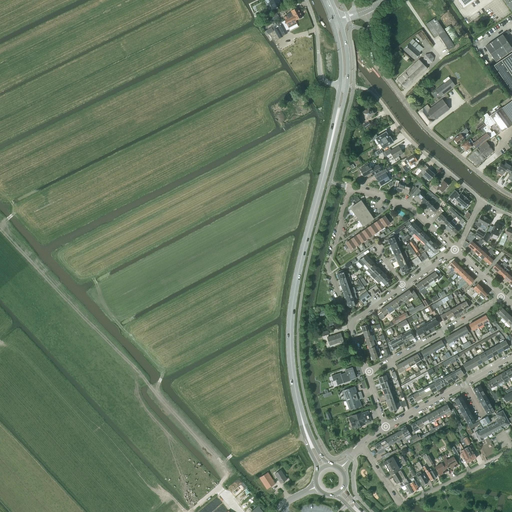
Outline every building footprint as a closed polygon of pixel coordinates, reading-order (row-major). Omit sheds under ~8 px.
[(265,0),(267,3),(268,3),(269,4),(270,4),(273,10),(280,7),(277,0),(265,0)] [(511,0),(503,0),(511,11),(511,10),(511,0)] [(285,20),(285,21),(287,20),(287,19),(288,18),(288,19),(300,13),(297,8),(291,11),(291,12),(286,15),(287,16),(284,18),(285,20)] [(296,21),(302,17),(300,13),(288,19),(288,18),(287,19),(287,20),(285,21),(285,20),(284,21),(288,27),(296,23),(295,21),(295,20),(296,21)] [(435,38),(438,36),(448,51),(454,47),(435,18),(426,24),(435,38)] [(281,23),(272,27),(278,37),(282,35),(281,34),(286,31),(281,23)] [(453,42),(459,37),(450,25),(444,29),(453,42)] [(421,42),(426,38),(421,32),(416,35),(421,42)] [(495,62),(511,49),(504,37),(502,35),(485,47),(495,62)] [(409,43),(419,53),(423,48),(412,39),(409,43)] [(415,60),(420,54),(419,53),(409,43),(403,50),(415,60)] [(511,53),(493,66),(511,91),(511,89),(511,53)] [(397,80),(405,89),(406,88),(426,69),(418,60),(397,80)] [(435,90),(440,97),(455,85),(450,79),(435,90)] [(417,112),(427,125),(449,109),(442,100),(430,109),(427,105),(417,112)] [(511,100),(491,116),(496,123),(502,132),(511,124),(511,100)] [(366,120),(374,114),(372,111),(371,111),(369,108),(361,113),(363,115),(360,117),(362,120),(365,118),(366,120)] [(486,126),(483,129),(486,132),(491,128),(490,127),(495,123),(490,116),(489,117),(487,114),(483,116),(485,118),(484,123),(486,126)] [(466,129),(463,131),(459,134),(459,135),(453,140),(455,142),(455,143),(456,144),(457,144),(457,145),(464,140),(462,136),(468,132),(466,129)] [(389,137),(388,135),(387,135),(386,132),(377,137),(376,134),(370,138),(372,141),(376,139),(379,144),(389,137)] [(473,145),(476,149),(486,141),(490,138),(487,134),(474,143),(470,139),(468,141),(461,146),(462,147),(461,147),(463,150),(463,149),(465,151),(472,146),(473,145)] [(383,149),(388,146),(393,143),(390,137),(389,137),(379,144),(383,149)] [(468,158),(476,166),(493,152),(486,142),(478,149),(473,153),(468,158)] [(394,159),(402,154),(398,147),(391,151),(389,149),(384,152),(386,156),(391,154),(394,159)] [(404,162),(406,165),(402,167),(406,173),(410,170),(408,167),(411,165),(417,161),(413,156),(407,160),(404,162)] [(508,172),(511,166),(506,162),(503,166),(500,164),(496,172),(499,174),(498,174),(501,176),(501,175),(502,175),(505,170),(508,172)] [(364,167),(359,169),(361,171),(364,177),(373,172),(374,175),(381,171),(378,165),(372,168),(372,167),(371,167),(370,167),(368,163),(363,166),(364,167)] [(434,175),(435,174),(432,172),(431,173),(428,169),(428,168),(425,165),(421,170),(421,171),(417,176),(419,178),(421,176),(425,180),(427,178),(430,181),(434,175)] [(377,174),(374,175),(376,178),(376,179),(377,180),(379,183),(378,183),(379,186),(380,185),(381,186),(390,181),(386,175),(388,174),(385,169),(379,173),(377,174)] [(397,187),(396,191),(402,193),(404,184),(405,184),(405,182),(403,181),(402,185),(398,183),(399,182),(396,181),(394,186),(397,187)] [(442,192),(448,185),(443,181),(439,185),(436,182),(432,186),(429,190),(434,194),(437,191),(436,189),(437,188),(442,192)] [(413,193),(417,188),(415,186),(413,188),(410,187),(410,186),(405,184),(404,184),(402,193),(408,195),(409,190),(411,191),(413,193)] [(418,203),(424,197),(419,193),(421,192),(418,189),(414,194),(416,196),(414,198),(418,203)] [(456,191),(450,197),(453,200),(455,198),(457,200),(456,200),(459,203),(458,205),(461,207),(462,205),(465,208),(466,208),(467,209),(469,206),(468,205),(471,203),(468,200),(468,199),(465,197),(462,194),(461,195),(459,194),(459,193),(456,191)] [(360,201),(359,200),(357,197),(353,199),(356,204),(351,208),(350,208),(351,209),(349,211),(351,214),(353,212),(355,215),(353,216),(354,219),(357,218),(359,220),(357,222),(358,225),(361,223),(363,226),(367,223),(373,219),(369,213),(360,201)] [(424,197),(418,203),(422,207),(428,201),(424,197)] [(427,211),(432,206),(428,201),(422,207),(427,211)] [(432,206),(427,211),(431,216),(434,213),(436,215),(440,211),(438,209),(437,210),(432,206)] [(440,211),(436,215),(438,217),(435,220),(440,224),(445,218),(441,214),(442,213),(440,211)] [(379,220),(384,227),(389,224),(384,216),(379,220)] [(486,228),(490,221),(486,219),(486,218),(484,217),(483,217),(481,216),(477,222),(478,223),(476,225),(480,227),(481,225),(486,228)] [(444,228),(449,223),(445,218),(440,224),(444,228)] [(373,224),(378,231),(384,227),(379,220),(373,224)] [(451,221),(450,223),(449,223),(444,228),(448,232),(455,225),(456,225),(451,221)] [(412,232),(417,227),(416,225),(413,222),(406,229),(409,232),(408,233),(410,234),(411,233),(412,232)] [(483,239),(482,240),(487,243),(490,237),(492,238),(493,235),(499,237),(503,227),(502,226),(502,225),(499,224),(499,225),(496,223),(491,234),(491,235),(486,233),(483,239)] [(367,228),(372,236),(378,231),(373,224),(367,228)] [(455,225),(448,232),(453,237),(460,230),(455,225)] [(416,236),(422,230),(419,228),(417,227),(412,232),(411,233),(410,234),(411,236),(412,236),(414,234),(416,236)] [(372,236),(367,228),(361,232),(366,239),(372,236)] [(511,230),(507,229),(505,234),(504,233),(499,244),(503,246),(507,238),(506,238),(507,235),(510,236),(509,238),(511,239),(511,230)] [(420,240),(425,235),(424,234),(425,233),(422,230),(416,236),(420,240)] [(356,236),(361,243),(366,239),(361,232),(356,236)] [(424,244),(430,238),(428,236),(427,236),(425,235),(420,240),(424,244)] [(361,243),(356,236),(350,240),(356,247),(361,243)] [(390,246),(397,242),(400,241),(398,238),(397,238),(396,236),(387,240),(388,244),(389,244),(390,246)] [(430,238),(424,244),(423,245),(426,248),(424,249),(426,251),(427,250),(434,243),(432,242),(433,241),(430,238)] [(356,247),(350,240),(345,243),(350,251),(356,247)] [(473,251),(477,246),(472,241),(468,246),(473,251)] [(392,251),(399,248),(397,242),(390,246),(391,247),(390,248),(392,251)] [(439,250),(437,248),(439,247),(436,244),(435,245),(434,243),(427,250),(429,252),(431,250),(434,254),(439,250)] [(477,246),(473,251),(478,256),(482,251),(477,246)] [(395,256),(402,253),(399,248),(392,251),(393,255),(394,254),(395,256)] [(418,250),(416,253),(418,256),(422,262),(425,260),(421,254),(418,250)] [(482,251),(478,256),(484,260),(488,256),(482,251)] [(493,256),(492,255),(494,253),(492,251),(490,254),(488,256),(484,260),(489,265),(493,261),(491,259),(493,256)] [(405,252),(402,253),(395,256),(396,258),(395,258),(396,262),(404,258),(407,257),(405,252)] [(359,259),(357,262),(362,267),(364,265),(369,260),(369,259),(368,258),(369,257),(366,255),(365,255),(360,260),(359,259)] [(400,267),(406,264),(404,258),(396,262),(398,265),(399,265),(400,267)] [(369,260),(364,265),(368,269),(369,268),(374,263),(371,260),(371,261),(369,259),(369,260)] [(451,267),(449,269),(451,272),(452,272),(454,269),(458,266),(453,261),(449,265),(451,267)] [(369,268),(368,269),(372,273),(373,272),(378,268),(376,266),(377,266),(374,263),(369,268)] [(409,272),(408,269),(411,268),(409,263),(406,264),(400,267),(400,269),(401,273),(404,272),(405,274),(409,272)] [(497,273),(501,268),(504,266),(502,264),(501,264),(499,266),(496,264),(492,268),(497,273)] [(452,272),(451,272),(454,275),(456,272),(459,275),(463,271),(458,266),(454,269),(452,272)] [(504,266),(501,268),(497,273),(503,278),(507,273),(504,271),(506,268),(505,268),(504,266)] [(372,273),(370,275),(374,279),(376,277),(382,271),(380,269),(379,269),(378,268),(373,272),(372,273)] [(344,272),(336,275),(337,278),(338,278),(339,280),(346,278),(350,276),(349,274),(347,274),(346,271),(344,272)] [(376,277),(374,279),(378,284),(381,281),(386,276),(384,275),(385,274),(382,271),(376,277)] [(463,271),(459,275),(462,277),(459,280),(460,280),(462,282),(464,280),(468,276),(463,271)] [(435,272),(430,276),(434,281),(437,279),(437,280),(442,277),(440,274),(437,275),(435,272)] [(511,273),(511,274),(510,276),(507,273),(503,278),(508,283),(511,278),(511,273)] [(386,276),(381,281),(385,286),(385,285),(387,287),(391,284),(389,282),(391,280),(388,277),(387,278),(386,276)] [(430,276),(425,279),(429,284),(430,286),(435,282),(434,281),(430,276)] [(459,285),(457,287),(459,289),(464,284),(464,285),(466,282),(470,285),(474,281),(468,276),(464,280),(462,282),(461,283),(459,285)] [(340,282),(339,282),(340,286),(348,283),(349,283),(351,282),(349,277),(346,278),(339,280),(340,282)] [(425,279),(420,282),(426,289),(427,288),(428,288),(430,287),(430,286),(429,284),(425,279)] [(420,282),(415,286),(419,291),(420,293),(426,290),(426,289),(420,282)] [(476,291),(471,296),(473,298),(474,298),(482,289),(477,284),(473,288),(476,291)] [(376,286),(371,289),(374,295),(378,293),(379,295),(381,294),(376,286)] [(343,293),(344,297),(355,293),(356,293),(354,287),(350,289),(343,291),(343,293)] [(474,298),(471,301),(473,303),(476,300),(481,296),(483,298),(487,294),(482,289),(474,298)] [(407,299),(408,300),(413,297),(415,299),(417,297),(413,291),(410,293),(409,290),(404,294),(407,299)] [(355,293),(344,297),(345,301),(346,300),(347,302),(354,300),(357,299),(355,293)] [(368,299),(364,294),(359,297),(363,303),(368,299)] [(399,297),(404,304),(406,303),(405,301),(407,299),(404,294),(399,297)] [(404,304),(399,297),(394,300),(398,305),(399,307),(404,304)] [(347,304),(346,304),(348,308),(356,305),(354,300),(347,302),(347,304)] [(393,309),(398,305),(394,300),(389,304),(393,309)] [(460,305),(464,310),(469,307),(466,302),(460,305)] [(384,307),(388,312),(389,314),(394,310),(393,309),(389,304),(384,307)] [(418,306),(414,308),(416,312),(420,310),(424,307),(422,304),(418,306)] [(464,310),(460,305),(455,307),(458,313),(464,310)] [(388,312),(384,307),(380,310),(381,312),(377,314),(381,320),(385,317),(383,316),(388,312)] [(450,310),(453,316),(458,313),(455,307),(450,310)] [(501,318),(506,313),(502,308),(497,314),(501,318)] [(453,316),(450,310),(445,313),(448,319),(453,316)] [(448,319),(445,313),(440,316),(443,322),(448,319)] [(506,322),(511,317),(506,313),(501,318),(506,322)] [(329,325),(336,323),(333,314),(326,316),(329,325)] [(430,316),(428,317),(430,321),(430,322),(433,327),(439,324),(435,317),(432,318),(430,316)] [(485,316),(481,318),(480,319),(483,325),(489,321),(485,316)] [(478,328),(480,326),(483,325),(480,319),(474,322),(478,328)] [(397,324),(399,329),(408,324),(406,320),(397,324)] [(424,322),(418,325),(419,325),(420,327),(423,333),(428,330),(425,324),(424,322)] [(425,324),(428,330),(433,327),(430,322),(425,324)] [(472,331),(476,328),(478,328),(474,322),(469,325),(472,331)] [(418,325),(413,327),(415,330),(418,336),(423,333),(420,327),(419,325),(418,325)] [(460,330),(463,335),(469,332),(465,327),(460,330)] [(369,330),(363,332),(365,338),(371,336),(370,332),(372,331),(371,329),(369,330)] [(455,333),(458,338),(463,335),(460,330),(455,333)] [(405,335),(408,341),(414,338),(411,332),(405,335)] [(330,346),(343,341),(340,333),(327,338),(330,346)] [(450,336),(453,341),(458,338),(455,333),(450,336)] [(403,337),(401,334),(399,335),(399,336),(403,344),(408,341),(405,335),(403,337)] [(394,338),(394,339),(398,347),(403,344),(399,336),(399,335),(394,338)] [(453,341),(450,336),(445,339),(448,344),(453,341)] [(398,347),(394,339),(387,343),(390,351),(393,349),(393,350),(398,347)] [(373,341),(366,343),(368,349),(375,347),(377,346),(375,340),(373,341)] [(436,343),(439,349),(444,346),(441,340),(436,343)] [(500,344),(503,350),(509,347),(505,341),(500,344)] [(439,349),(436,343),(431,346),(434,352),(439,349)] [(503,350),(500,344),(494,347),(498,353),(503,350)] [(375,347),(368,349),(370,354),(371,354),(378,352),(380,351),(379,349),(378,349),(377,346),(375,347)] [(426,349),(429,355),(432,353),(434,356),(436,355),(434,352),(431,346),(426,349)] [(498,353),(494,347),(489,350),(493,356),(498,353)] [(429,355),(426,349),(421,352),(425,361),(428,359),(426,356),(429,355)] [(477,353),(479,356),(478,356),(482,362),(488,359),(484,353),(483,350),(477,353)] [(493,356),(489,350),(484,353),(488,359),(493,356)] [(348,358),(349,358),(346,351),(340,354),(336,355),(338,362),(342,360),(348,358)] [(371,354),(370,354),(372,360),(379,358),(378,356),(381,355),(380,351),(378,352),(371,354)] [(415,364),(417,367),(420,365),(418,362),(421,361),(417,354),(412,357),(415,364)] [(482,362),(478,356),(473,359),(477,365),(482,362)] [(415,364),(412,357),(406,360),(410,367),(415,364)] [(455,360),(454,357),(449,359),(448,360),(450,363),(452,366),(457,363),(455,360)] [(477,365),(473,359),(468,362),(472,368),(477,365)] [(410,367),(406,360),(401,363),(405,370),(410,367)] [(472,368),(468,362),(463,365),(466,371),(472,368)] [(401,363),(396,366),(399,373),(405,370),(401,363)] [(340,373),(331,376),(333,381),(332,382),(334,387),(337,386),(337,385),(343,383),(356,379),(353,371),(352,367),(344,370),(345,373),(341,375),(340,373)] [(454,371),(458,378),(464,375),(460,368),(455,371),(454,371)] [(454,371),(455,371),(454,370),(452,371),(452,373),(449,374),(453,381),(458,378),(454,371)] [(502,373),(499,375),(503,381),(505,384),(510,381),(508,379),(505,372),(504,371),(502,372),(502,373)] [(444,377),(448,384),(453,381),(449,374),(444,377)] [(385,375),(378,378),(380,383),(387,381),(385,375)] [(444,377),(443,375),(438,378),(439,380),(442,387),(448,384),(444,377)] [(499,375),(494,378),(499,387),(500,387),(505,384),(503,381),(499,375)] [(490,383),(488,384),(489,387),(492,391),(499,387),(494,378),(494,377),(492,378),(492,379),(489,381),(490,383)] [(442,387),(439,380),(433,383),(437,390),(442,387)] [(387,381),(380,383),(382,389),(389,387),(387,381)] [(433,383),(428,386),(432,393),(437,390),(433,383)] [(382,389),(381,390),(382,391),(383,391),(384,395),(391,392),(390,388),(391,388),(391,386),(389,387),(382,389)] [(423,389),(427,396),(432,393),(428,386),(423,389)] [(480,386),(473,390),(475,394),(482,390),(480,386)] [(346,401),(361,395),(360,392),(356,393),(354,387),(343,391),(346,401)] [(427,396),(423,389),(418,392),(421,399),(427,396)] [(482,390),(475,394),(478,398),(485,394),(482,390)] [(391,392),(384,395),(385,397),(384,398),(385,400),(386,400),(393,398),(392,395),(395,394),(394,392),(391,392)] [(421,399),(418,392),(412,395),(416,402),(421,399)] [(506,401),(511,398),(509,393),(503,396),(506,401)] [(485,394),(478,398),(480,402),(487,398),(485,394)] [(361,395),(346,401),(349,410),(361,406),(358,400),(362,398),(361,395)] [(411,405),(416,402),(412,395),(407,398),(411,405)] [(455,400),(454,400),(457,405),(457,404),(463,401),(461,396),(455,400)] [(393,398),(386,400),(387,402),(387,403),(386,404),(387,406),(388,406),(395,404),(393,398)] [(487,398),(480,402),(482,406),(489,403),(487,398)] [(457,404),(457,405),(459,409),(459,408),(466,405),(463,401),(457,404)] [(455,422),(458,420),(455,415),(456,415),(453,409),(450,411),(446,403),(444,405),(445,406),(441,407),(445,414),(447,417),(451,414),(455,422)] [(489,403),(482,406),(485,411),(492,407),(489,403)] [(395,404),(388,406),(390,412),(397,409),(395,404)] [(459,408),(459,409),(461,413),(462,413),(468,409),(466,405),(459,408)] [(445,414),(441,407),(441,408),(441,407),(439,408),(439,409),(436,410),(440,417),(445,414)] [(492,407),(485,411),(487,415),(494,411),(492,407)] [(462,413),(461,413),(464,417),(471,413),(468,409),(462,413)] [(431,413),(435,420),(440,417),(436,410),(431,413)] [(485,418),(479,421),(481,424),(483,427),(484,429),(488,436),(501,429),(503,428),(508,425),(509,424),(502,411),(495,414),(496,415),(488,419),(488,418),(487,418),(487,417),(486,417),(485,417),(485,418)] [(354,426),(355,428),(364,425),(364,424),(370,421),(368,415),(368,416),(362,418),(360,413),(351,416),(352,419),(349,420),(352,426),(354,426)] [(435,420),(431,413),(430,413),(429,414),(426,416),(429,423),(435,420)] [(464,417),(466,421),(467,421),(473,417),(471,413),(464,417)] [(429,423),(426,416),(420,419),(424,426),(429,423)] [(467,421),(466,421),(469,426),(469,425),(470,425),(475,422),(473,417),(467,421)] [(424,426),(420,419),(415,422),(419,429),(424,426)] [(419,429),(415,422),(410,425),(414,432),(419,429)] [(403,427),(400,429),(400,430),(401,430),(406,439),(408,438),(408,437),(410,436),(409,434),(410,434),(406,427),(404,428),(403,427)] [(479,431),(474,433),(479,442),(483,439),(483,438),(488,436),(484,429),(482,430),(481,427),(478,429),(479,431)] [(406,439),(401,430),(400,431),(400,430),(398,431),(398,432),(395,433),(399,440),(402,439),(403,441),(406,439)] [(390,436),(394,443),(396,442),(396,443),(398,443),(398,444),(401,443),(399,440),(395,433),(390,436)] [(394,443),(390,436),(385,439),(389,446),(394,443)] [(467,437),(463,439),(467,445),(468,447),(465,449),(471,461),(476,458),(474,454),(475,454),(470,446),(468,444),(471,443),(467,437)] [(380,442),(383,449),(389,446),(385,439),(380,442)] [(385,451),(383,449),(380,442),(374,445),(378,452),(377,452),(378,455),(385,451)] [(461,453),(460,454),(462,458),(463,457),(464,458),(467,463),(471,461),(465,449),(460,451),(461,453)] [(387,468),(396,463),(392,457),(384,462),(387,468)] [(443,461),(447,468),(450,466),(451,469),(458,465),(453,457),(447,461),(446,459),(443,461)] [(447,468),(443,461),(440,462),(441,464),(435,467),(440,476),(446,472),(445,469),(447,468)] [(396,463),(387,468),(390,474),(399,469),(396,463)] [(430,481),(435,478),(430,469),(428,470),(426,466),(423,467),(430,481)] [(274,474),(278,480),(280,484),(286,480),(280,470),(274,474)] [(413,492),(409,484),(406,479),(405,479),(400,471),(392,475),(397,484),(402,482),(404,486),(401,488),(403,492),(406,491),(407,493),(408,492),(409,494),(413,492)] [(426,483),(427,483),(426,480),(423,474),(421,475),(420,472),(416,474),(422,486),(424,485),(426,484),(426,483)] [(259,478),(263,484),(267,489),(275,484),(267,473),(259,478)] [(409,484),(413,492),(418,489),(417,487),(418,487),(413,478),(410,480),(412,483),(409,484)]
